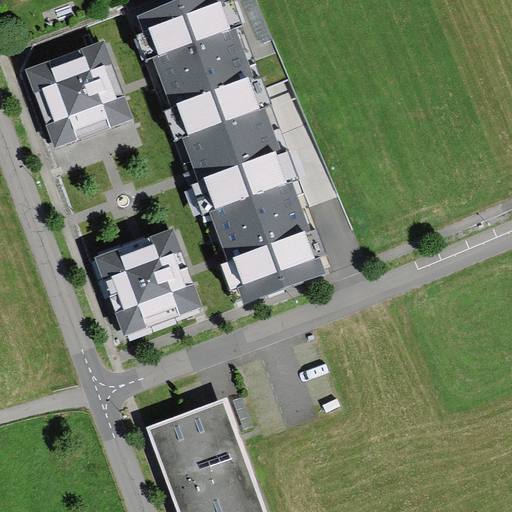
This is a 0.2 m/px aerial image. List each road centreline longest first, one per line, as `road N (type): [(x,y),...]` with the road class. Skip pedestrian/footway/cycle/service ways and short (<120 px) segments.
road 1 (residential): [(99,395),(511,235)]
road 2 (residential): [(99,395),(0,126)]
road 3 (residential): [(142,511),(99,395)]
